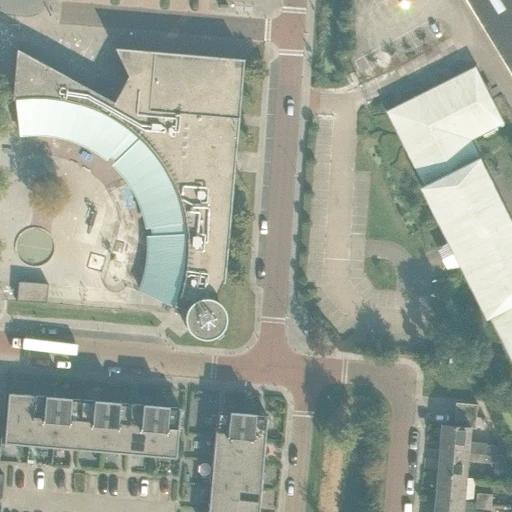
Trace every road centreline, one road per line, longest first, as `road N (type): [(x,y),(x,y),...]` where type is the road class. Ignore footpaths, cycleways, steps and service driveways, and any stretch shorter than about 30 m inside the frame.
road 1 (unclassified): [(268,368),(291,31)]
road 2 (unclassified): [(268,368),(0,345)]
road 3 (residential): [(291,31),(58,11),(33,1)]
road 4 (residential): [(393,511),(404,381),(307,373)]
road 5 (residential): [(295,511),(307,373)]
